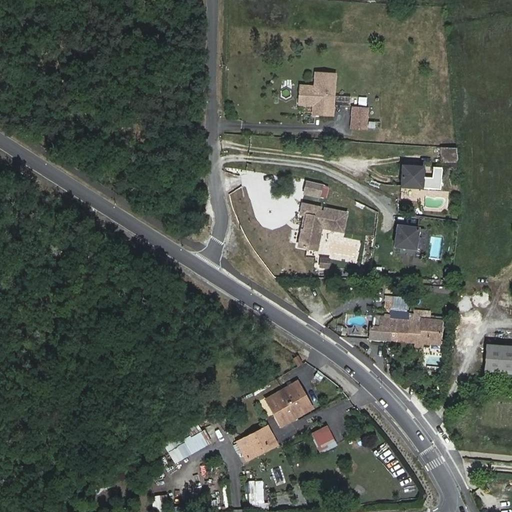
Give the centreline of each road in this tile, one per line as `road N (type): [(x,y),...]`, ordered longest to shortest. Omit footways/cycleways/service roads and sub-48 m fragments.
road 1 (tertiary): [(459,511),(433,457),(371,383),(203,268)]
road 2 (residential): [(203,268),(224,214),(213,169),(213,0)]
road 3 (tertiary): [(203,268),(0,139)]
road 4 (unknown): [(420,421),(453,398),(475,321),(511,322)]
